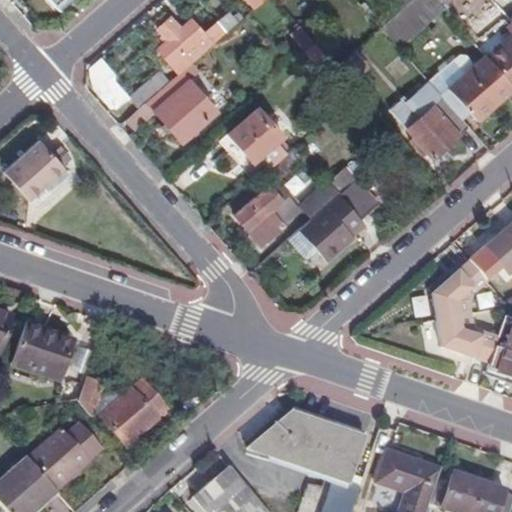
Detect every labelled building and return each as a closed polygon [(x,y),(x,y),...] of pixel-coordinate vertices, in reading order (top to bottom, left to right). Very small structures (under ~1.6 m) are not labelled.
[(411,0),(381,27),(391,39),(436,0),(435,0),(411,0)] [(215,24),(224,34),(242,18),(237,12),(231,17),(228,13),(215,24)] [(166,40),(155,50),(177,76),(182,71),(224,34),(215,24),(203,35),(189,20),(180,28),(171,18),(157,30),(166,40)] [(291,34),(306,50),(314,43),(299,26),(291,34)] [(511,34),(486,57),(511,85),(511,84),(511,34)] [(314,43),(306,50),(317,63),(325,56),(314,43)] [(369,66),(355,50),(335,67),(350,84),(369,66)] [(477,122),(511,91),(511,86),(511,85),(486,57),(485,56),(461,77),(451,65),(430,83),(434,87),(464,123),(472,116),(477,122)] [(113,74),(100,59),(90,66),(103,82),(113,74)] [(126,98),(136,111),(145,103),(169,83),(158,70),(126,98)] [(169,83),(145,103),(180,143),(216,111),(182,71),(177,76),(169,83)] [(91,87),(103,101),(110,95),(98,80),(91,87)] [(465,141),(473,133),(464,123),(434,87),(426,95),(432,102),(405,126),(414,137),(409,141),(423,157),(427,153),(433,159),(461,137),(465,141)] [(283,138),(255,107),(224,134),(252,165),(283,138)] [(388,152),(400,142),(391,131),(379,141),(388,152)] [(27,200),(62,171),(59,167),(50,156),(39,143),(3,173),(27,200)] [(293,148),(269,169),(278,180),(303,159),(293,148)] [(50,156),(59,167),(68,160),(60,149),(50,156)] [(327,181),(339,195),(355,180),(356,180),(344,166),(327,181)] [(69,179),(62,171),(27,200),(34,208),(69,179)] [(296,204),(310,220),(339,195),(327,181),(325,179),(296,204)] [(378,206),(355,180),(339,195),(360,220),(378,206)] [(273,183),(269,185),(234,217),(260,246),(280,229),(279,228),(299,211),(273,183)] [(310,220),(298,230),(325,262),(354,236),(349,229),(360,220),(339,195),(310,220)] [(511,273),(511,225),(483,250),(507,278),(511,273)] [(486,284),(468,264),(432,296),(442,348),(487,365),(497,337),(483,333),(481,335),(472,332),(474,329),(468,300),(467,300),(465,297),(471,292),(474,295),(486,284)] [(486,367),(511,376),(511,322),(503,320),(497,337),(487,365),(486,367)] [(69,344),(18,325),(5,365),(56,382),(69,344)] [(82,379),(75,400),(90,417),(93,410),(98,415),(98,416),(125,448),(168,411),(140,381),(121,397),(101,384),(82,379)] [(348,477),(358,442),(285,417),(244,451),(332,483),(344,487),(348,477)] [(59,427),(26,457),(55,489),(102,447),(77,421),(64,432),(59,427)] [(426,511),(442,465),(386,446),(373,484),(405,495),(398,511),(426,511)] [(29,511),(55,489),(26,457),(0,481),(0,506),(5,511),(29,511)] [(267,511),(228,467),(193,498),(205,511),(267,511)] [(494,511),(502,492),(450,475),(439,510),(445,511),(494,511)] [(344,487),(358,492),(361,482),(348,477),(344,487)] [(344,487),(332,483),(321,511),(350,511),(358,492),(344,487)]
